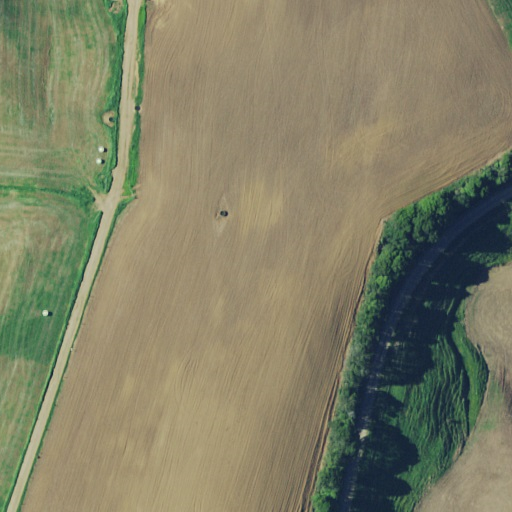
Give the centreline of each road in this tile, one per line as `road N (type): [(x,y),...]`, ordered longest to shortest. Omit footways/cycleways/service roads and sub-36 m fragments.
road 1 (track): [(10,511),(111,207),(133,0)]
road 2 (unclassified): [(511,191),(438,250),(393,320),(346,511)]
